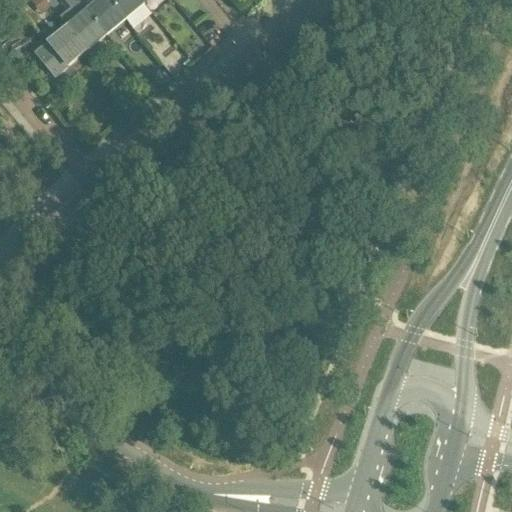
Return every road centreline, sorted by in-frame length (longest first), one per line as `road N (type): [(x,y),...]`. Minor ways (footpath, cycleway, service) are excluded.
road 1 (residential): [(87,175),(111,169),(322,0)]
road 2 (secondary): [(501,208),(428,309),(391,398)]
road 3 (tertiary): [(0,370),(129,458),(179,481)]
road 4 (secondary): [(460,409),(468,313),(501,208)]
road 5 (residential): [(0,68),(87,175)]
road 6 (tertiary): [(365,478),(339,489),(271,490),(242,500)]
